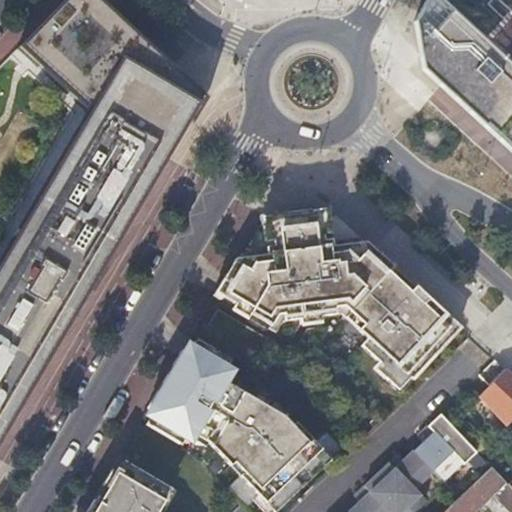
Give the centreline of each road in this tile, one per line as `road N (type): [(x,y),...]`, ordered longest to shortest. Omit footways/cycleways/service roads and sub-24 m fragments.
road 1 (tertiary): [(39,511),(267,117)]
road 2 (residential): [(417,179),(442,229),(511,292)]
